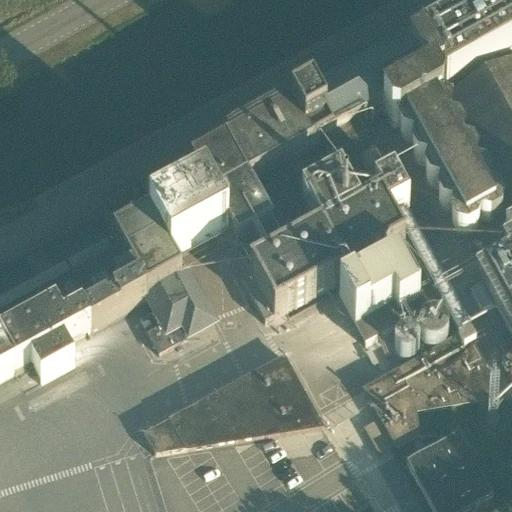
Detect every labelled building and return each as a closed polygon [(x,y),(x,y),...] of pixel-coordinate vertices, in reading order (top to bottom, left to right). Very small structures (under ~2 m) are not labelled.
[(204,192),(148,223),(171,265),(171,264),(227,234),(236,253),(239,252),(252,276),(240,282),(264,326),(404,249),(389,222),(408,211),(392,184),(388,187),(375,164),(362,171),(375,194),(374,194),(380,205),(358,217),(339,183),(302,204),(321,238),(281,260),(267,236),(270,234),(276,245),(298,232),(309,227),(294,199),(276,208),(271,198),(257,205),(254,199),(282,183),(275,172),(321,146),(330,161),(369,140),(360,124),(382,111),(390,127),(399,130),(398,135),(460,248),(448,254),(448,253),(412,272),(432,309),(479,284),(511,342),(511,61),(447,97),(511,213),(511,219),(508,222),(444,109),(440,107),(442,99),(433,83),(441,78),(445,84),(511,47),(511,31),(495,0),(421,41),(423,45),(409,52),(407,49),(226,150),(226,149),(224,150),(225,151),(191,169),(204,192)] [(511,0),(500,0),(511,21),(511,0)] [(138,324),(146,336),(157,358),(214,327),(188,278),(180,281),(171,264),(171,265),(148,223),(136,200),(100,219),(101,220),(0,275),(0,385),(15,377),(31,368),(41,387),(73,369),(63,350),(146,304),(153,316),(138,324)] [(398,267),(339,299),(355,328),(393,307),(398,316),(418,305),(398,267)] [(413,415),(488,402),(483,368),(465,336),(365,393),(398,452),(417,441),(433,439),(424,420),(414,422),(413,415)] [(170,422),(170,423),(144,437),(156,458),(186,453),(322,430),(285,360),(170,422)] [(431,511),(472,511),(491,502),(457,441),(407,469),(431,511)]
